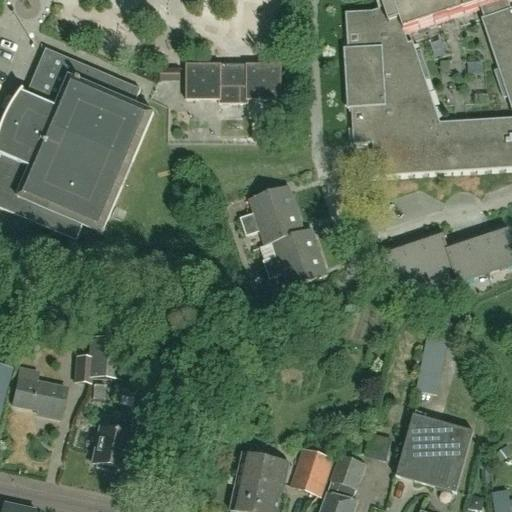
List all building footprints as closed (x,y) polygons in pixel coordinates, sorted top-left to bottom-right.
[(511,0),(379,0),(383,10),(372,14),(345,16),(348,51),(344,51),(348,111),(351,111),(354,147),(372,145),(373,153),(368,153),(370,179),(511,170),(511,10),(510,11),(506,0),(511,0)] [(11,108),(4,122),(0,132),(0,212),(34,226),(74,244),(81,228),(100,237),(152,115),(146,113),(133,107),(139,92),(45,51),(26,97),(20,94),(11,108)] [(185,71),(185,103),(218,103),(218,107),(247,107),(247,103),(280,103),(280,67),(221,67),(185,67),(185,71)] [(175,83),(175,70),(163,70),(160,70),(160,83),(175,83)] [(255,216),(241,220),(244,230),(296,212),(289,188),(250,201),(255,216)] [(304,234),(296,212),(244,230),(247,239),(261,234),(266,248),(274,245),(304,234)] [(476,237),(489,276),(511,267),(511,249),(505,227),(476,237)] [(319,254),(312,231),(304,234),(274,245),(278,258),(264,263),(267,272),(319,254)] [(424,280),(454,270),(446,247),(441,232),(411,242),(424,280)] [(446,247),(454,270),(459,286),(489,276),(476,237),(446,247)] [(424,280),(411,242),(381,252),(394,290),(424,280)] [(319,254),(267,272),(270,281),(284,276),(289,291),(327,278),(319,254)] [(438,397),(452,325),(431,321),(416,393),(438,397)] [(121,383),(124,342),(90,339),(88,359),(75,358),(73,385),(88,387),(91,387),(92,380),(121,383)] [(0,409),(11,372),(0,368),(0,409)] [(19,370),(17,380),(12,407),(46,414),(46,418),(59,421),(65,390),(37,384),(39,374),(19,370)] [(141,391),(135,424),(151,428),(158,394),(141,391)] [(128,449),(131,436),(127,435),(130,419),(114,415),(110,431),(100,429),(92,464),(97,465),(96,469),(106,472),(107,468),(119,470),(124,448),(128,449)] [(456,495),(473,434),(414,417),(396,478),(456,495)] [(391,441),(369,437),(365,459),(386,464),(391,441)] [(321,498),(332,460),(303,451),(292,489),(321,498)] [(232,511),(278,511),(289,465),(242,455),(230,511),(232,511)] [(364,466),(340,460),(320,511),(353,511),(357,502),(352,500),(364,466)] [(511,511),(511,501),(510,502),(509,493),(492,495),(494,504),(494,511),(511,511)]
